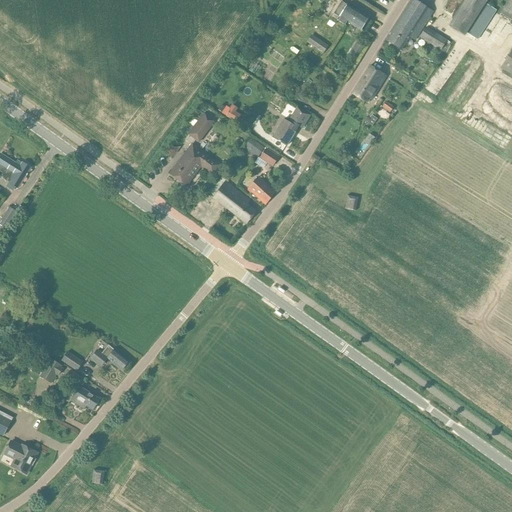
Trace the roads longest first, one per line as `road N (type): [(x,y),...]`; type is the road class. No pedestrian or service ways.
road 1 (tertiary): [(511,470),(226,264)]
road 2 (unclassified): [(2,511),(60,463),(226,264)]
road 3 (unclassified): [(226,264),(295,172),(403,0)]
road 4 (tertiary): [(226,264),(0,104)]
